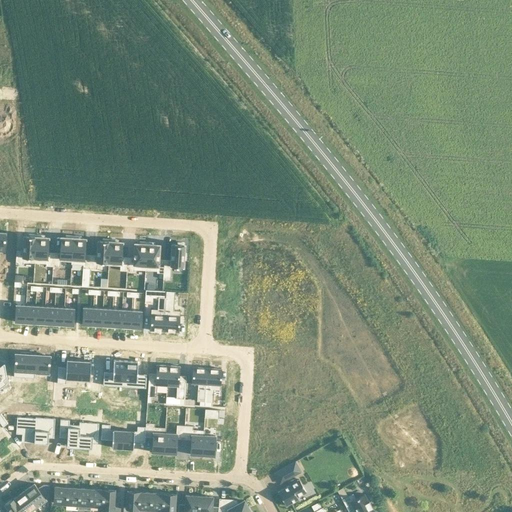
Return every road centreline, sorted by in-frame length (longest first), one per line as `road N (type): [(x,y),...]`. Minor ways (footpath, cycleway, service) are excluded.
road 1 (primary): [(511,424),(359,199),(191,0)]
road 2 (residential): [(204,348),(210,240),(202,229),(0,213)]
road 3 (residential): [(239,478),(28,466),(0,488)]
road 4 (residential): [(204,348),(0,336)]
road 5 (residential): [(239,478),(246,361),(236,351),(204,348)]
